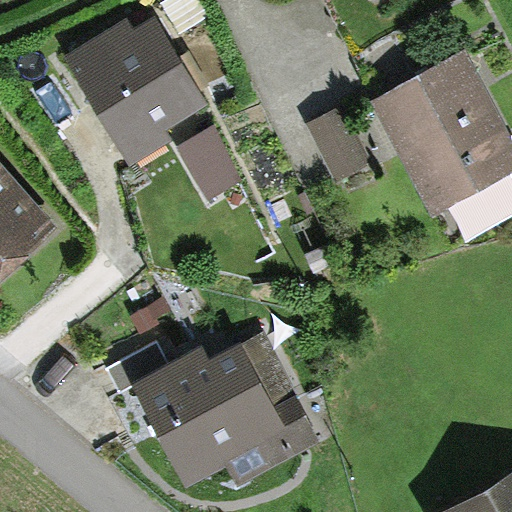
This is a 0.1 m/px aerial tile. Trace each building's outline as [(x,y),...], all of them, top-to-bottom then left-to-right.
[(127,21),(66,58),(131,164),(174,138),(170,131),(211,106),(157,17),(133,31),(127,21)] [(511,138),(463,54),(374,105),(435,212),(511,167),(511,138)] [(337,179),(370,162),(340,104),(306,121),(337,179)] [(214,127),(180,146),(210,200),(244,181),(214,127)] [(0,268),(52,222),(0,163),(0,268)] [(170,365),(130,387),(186,489),(229,466),(240,488),(322,443),(262,335),(209,363),(201,349),(170,365)] [(107,369),(121,393),(130,387),(170,365),(157,341),(107,369)] [(511,511),(511,476),(450,511),(511,511)]
